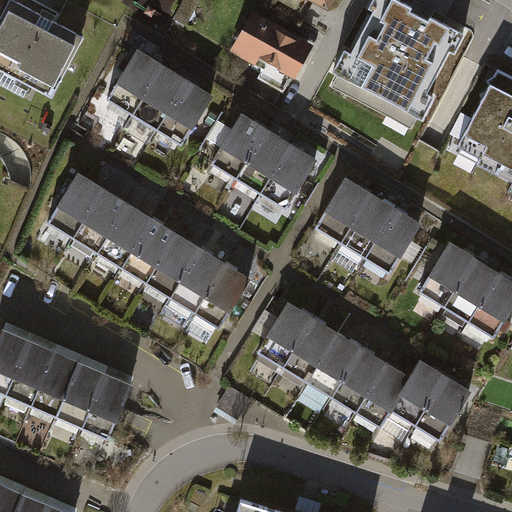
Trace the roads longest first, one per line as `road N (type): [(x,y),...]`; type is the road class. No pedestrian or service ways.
road 1 (residential): [(452,511),(224,449),(163,477),(137,511)]
road 2 (unknown): [(120,510),(0,461)]
